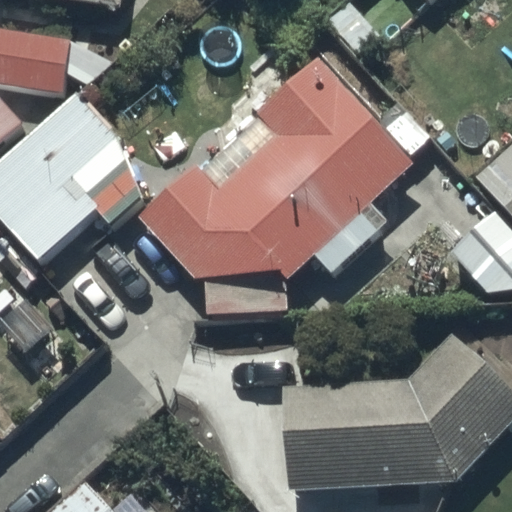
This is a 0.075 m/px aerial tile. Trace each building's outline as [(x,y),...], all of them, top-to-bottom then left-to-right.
[(0,0),(0,9),(126,27),(129,0),(0,0)] [(448,0),(376,0),(392,18),(411,0),(413,0),(429,17),(448,0)] [(71,55),(0,44),(0,96),(64,106),(71,55)] [(220,206),(203,185),(147,236),(200,295),(211,297),(210,334),(290,330),(291,298),(321,273),(335,290),(383,251),(366,230),(416,189),(326,79),(263,131),(282,155),(220,206)] [(0,186),(0,233),(41,279),(98,228),(114,245),(148,215),(126,156),(82,109),(0,186)] [(0,166),(28,143),(0,111),(0,166)] [(511,162),(477,193),(511,232),(511,162)] [(457,271),(489,311),(511,309),(511,251),(500,236),(457,271)] [(414,399),(289,407),(291,509),(459,504),(511,448),(511,406),(457,354),(414,399)] [(105,511),(90,494),(69,511),(105,511)]
